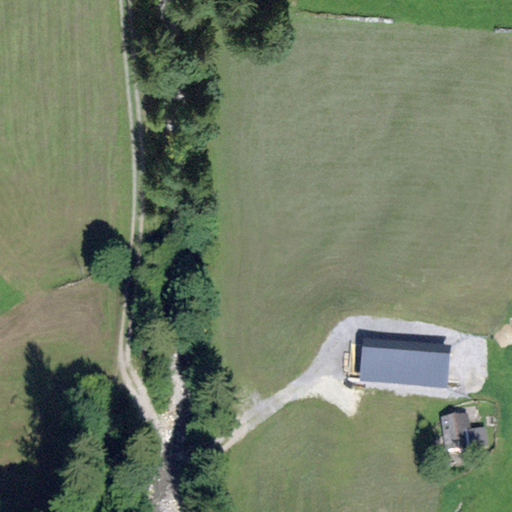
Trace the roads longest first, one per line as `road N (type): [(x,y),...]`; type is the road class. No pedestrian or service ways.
road 1 (track): [(131,306),(123,342),(142,420),(222,441),(329,367)]
road 2 (track): [(131,306),(126,0)]
